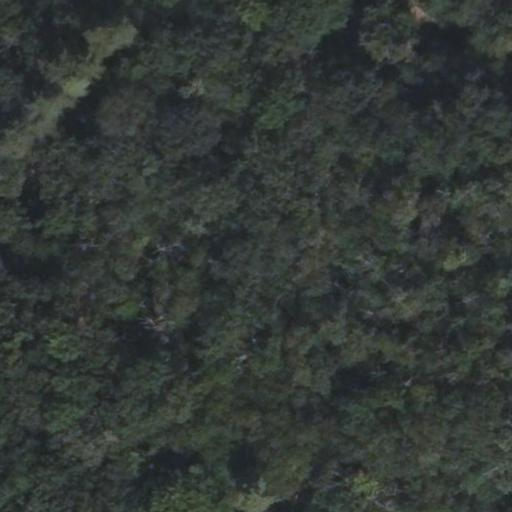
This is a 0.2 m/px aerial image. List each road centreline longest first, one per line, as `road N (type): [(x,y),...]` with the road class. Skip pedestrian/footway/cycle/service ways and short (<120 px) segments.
road 1 (track): [(0,207),(177,0)]
road 2 (track): [(390,0),(511,115)]
